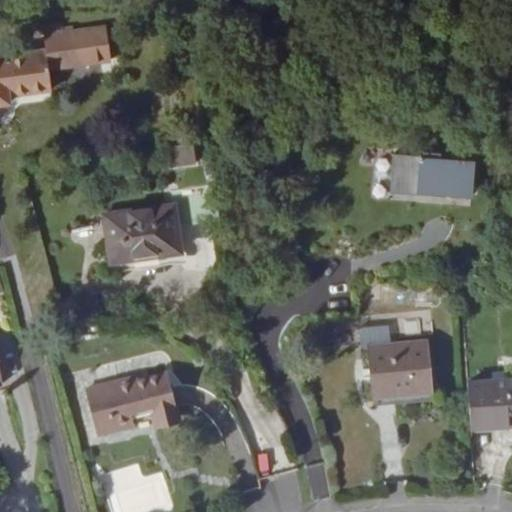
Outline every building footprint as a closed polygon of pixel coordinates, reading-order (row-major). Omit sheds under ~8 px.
[(0,103),(9,102),(8,95),(52,90),(49,69),(111,60),(106,27),(64,33),(62,23),(43,26),(46,51),(0,56),(0,103)] [(172,146),(173,167),(196,165),(194,144),(172,146)] [(468,190),(468,155),(433,155),(433,150),(415,150),(415,156),(385,156),(385,195),(414,195),(413,188),(428,188),(428,191),(468,190)] [(216,188),(179,193),(183,224),(212,219),(214,229),(223,228),(216,188)] [(174,204),(103,214),(110,263),(182,252),(174,204)] [(390,329),(363,330),(364,344),(391,343),(390,329)] [(431,391),(426,342),(369,347),(374,396),(431,391)] [(178,415),(166,371),(121,383),(121,380),(85,389),(96,434),(116,429),(114,421),(131,417),(152,411),(155,422),(178,415)] [(511,425),(511,409),(510,379),(467,383),(470,428),(511,425)] [(134,425),(131,417),(114,421),(116,429),(134,425)] [(168,471),(187,469),(183,428),(164,430),(168,471)]
